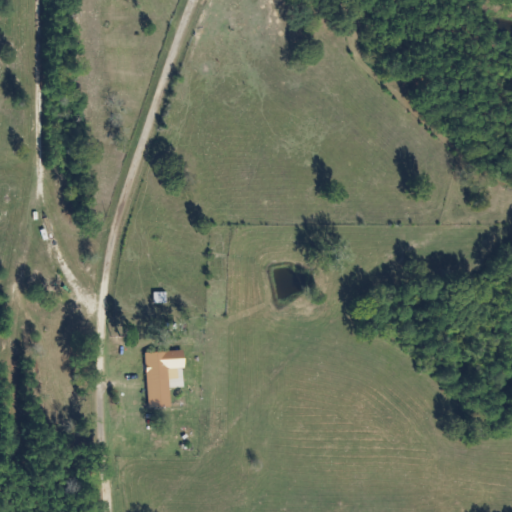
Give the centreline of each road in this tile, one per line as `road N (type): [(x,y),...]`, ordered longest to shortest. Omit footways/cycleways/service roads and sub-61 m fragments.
road 1 (residential): [(112,511),(107,231)]
road 2 (residential): [(107,231),(127,221),(199,0)]
road 3 (residential): [(107,231),(96,0)]
